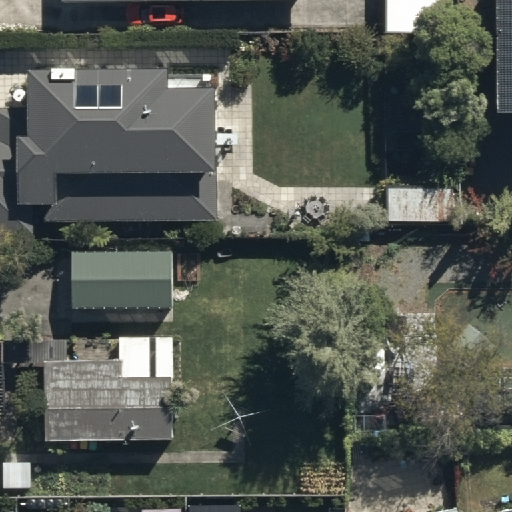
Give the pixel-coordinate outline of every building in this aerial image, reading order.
[(460,0),(386,0),(386,33),(461,33),(460,0)] [(511,0),(491,0),(493,110),(511,110),(511,0)] [(0,231),(35,232),(35,217),(215,219),(216,167),(212,167),(212,87),(200,86),(200,78),(164,78),(164,68),(28,67),(28,107),(0,106),(0,231)] [(173,337),(117,337),(117,358),(70,358),(70,338),(0,338),(0,362),(44,362),(44,437),(174,437),(174,420),(180,420),(180,410),(173,410),(173,337)] [(351,370),(349,436),(383,437),(385,371),(351,370)] [(498,511),(459,511),(457,502),(413,511),(511,511),(511,505),(498,509),(498,511)]
